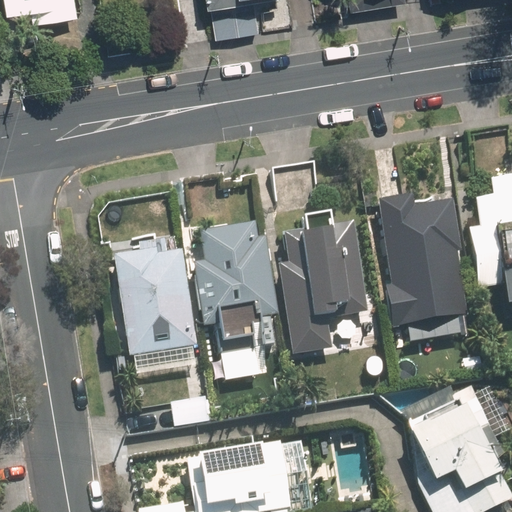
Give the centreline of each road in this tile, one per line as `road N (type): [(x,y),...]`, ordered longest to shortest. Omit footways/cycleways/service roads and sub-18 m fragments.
road 1 (secondary): [(511,57),(5,144)]
road 2 (residential): [(5,144),(67,511)]
